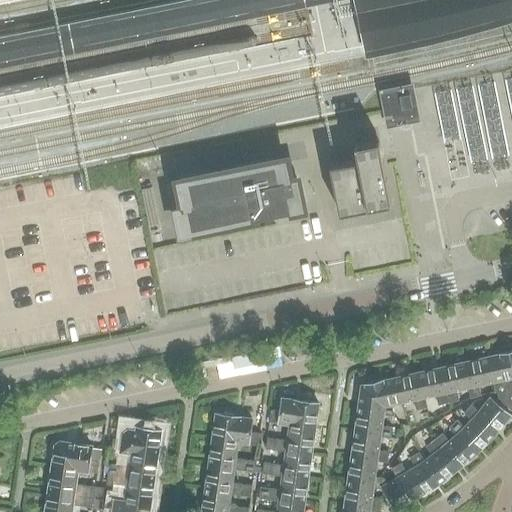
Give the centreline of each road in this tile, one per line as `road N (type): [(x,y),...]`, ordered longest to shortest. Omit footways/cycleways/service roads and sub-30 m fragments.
road 1 (residential): [(511,326),(0,430)]
road 2 (unclassified): [(511,270),(0,374)]
